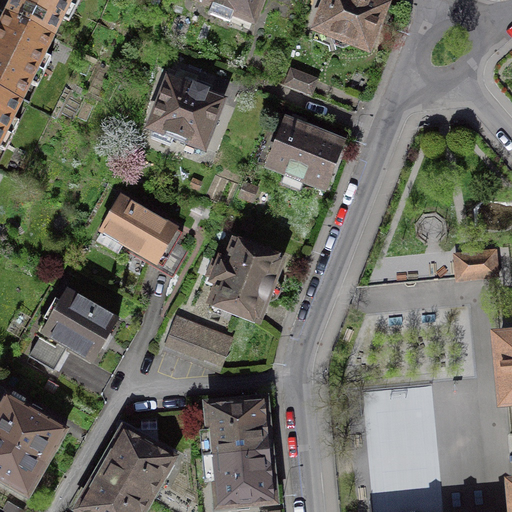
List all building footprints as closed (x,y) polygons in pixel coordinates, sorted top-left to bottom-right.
[(53,37),(71,0),(0,0),(0,10),(8,15),(53,37)] [(183,0),(252,27),(262,0),(183,0)] [(383,0),(319,0),(308,31),(370,55),(380,29),(390,3),(383,0)] [(0,90),(21,101),(53,37),(8,15),(0,30),(0,90)] [(289,68),(283,86),(311,97),(315,87),(318,79),(289,68)] [(225,98),(163,75),(141,132),(203,155),(214,127),(225,98)] [(0,142),(21,101),(0,90),(0,142)] [(282,117),(262,171),(324,194),(334,168),(344,141),(282,117)] [(116,196),(94,234),(124,251),(153,268),(176,229),(116,196)] [(210,288),(202,308),(258,329),(271,295),(284,260),(228,239),(221,258),(215,256),(204,286),(210,288)] [(469,257),(457,258),(459,277),(459,278),(483,276),(481,255),(469,257)] [(67,291),(29,357),(53,371),(67,348),(94,364),(106,342),(118,320),(67,291)] [(175,317),(163,348),(194,360),(221,370),(233,339),(175,317)] [(511,511),(511,338),(500,339),(499,340),(504,401),(511,399),(511,511)] [(6,396),(0,406),(0,436),(46,463),(56,446),(66,430),(6,396)] [(208,406),(213,456),(269,451),(266,425),(264,400),(208,406)] [(112,450),(101,470),(150,498),(173,459),(124,431),(112,450)] [(0,436),(0,480),(27,496),(37,479),(46,463),(0,436)] [(213,456),(218,506),(274,501),(271,476),(269,451),(213,456)] [(90,490),(78,509),(83,511),(141,511),(150,498),(101,470),(90,490)]
